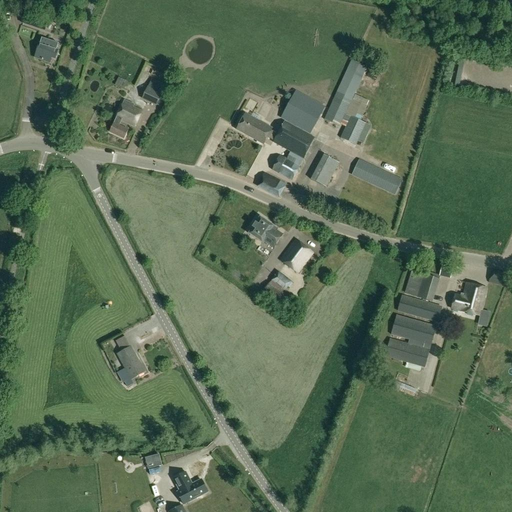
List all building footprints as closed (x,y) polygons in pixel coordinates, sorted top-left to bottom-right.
[(26,13),(26,14),(23,23),(41,29),(44,19),(26,13)] [(58,51),(56,50),(59,44),(42,38),(40,44),(35,58),(50,63),(51,58),(56,60),(58,51)] [(368,67),(351,60),(324,120),(341,128),(342,124),(346,126),(341,139),(356,146),(366,124),(346,114),(368,67)] [(115,86),(124,90),(128,82),(119,77),(115,86)] [(152,79),(142,99),(163,109),(169,97),(163,94),(163,93),(166,86),(152,79)] [(291,152),(286,161),(280,157),(273,170),(291,181),(315,139),(309,136),(325,107),(296,91),(281,120),(285,122),(278,134),(271,130),(272,129),(260,122),(262,119),(255,114),(253,118),(246,114),(237,130),(263,144),(267,137),(275,141),(274,143),(291,152)] [(254,92),(250,98),(258,103),(262,97),(254,92)] [(110,132),(124,139),(128,130),(119,126),(122,121),(135,127),(141,113),(133,109),(134,105),(125,101),(110,132)] [(326,188),(339,163),(324,155),(311,180),(326,188)] [(359,160),(352,176),(396,196),(403,180),(359,160)] [(280,197),(286,186),(264,174),(258,186),(280,197)] [(249,234),(265,244),(265,243),(274,248),(283,235),(272,228),(274,226),(260,217),(249,234)] [(314,254),(296,239),(280,261),(298,274),(314,254)] [(442,266),(439,276),(450,279),(453,268),(442,266)] [(492,270),(489,283),(506,288),(509,274),(492,270)] [(433,302),(439,279),(412,271),(405,294),(433,302)] [(292,282),(279,272),(262,293),(282,309),(290,298),(283,293),(288,287),(290,289),(294,284),(292,283),(292,282)] [(482,311),(487,289),(466,284),(463,296),(455,294),(452,310),(482,317),(480,326),(487,328),(490,313),(482,311)] [(402,296),(398,312),(438,323),(442,307),(402,296)] [(431,346),(437,327),(397,316),(391,335),(409,340),(408,344),(430,351),(431,346)] [(119,336),(121,342),(131,338),(128,332),(119,336)] [(426,369),(430,351),(408,344),(390,339),(385,357),(421,368),(426,369)] [(131,347),(118,355),(131,380),(145,373),(131,347)] [(417,390),(395,381),(393,388),(414,397),(417,390)] [(179,496),(183,505),(208,493),(202,480),(193,484),(187,473),(174,479),(182,494),(179,496)]
